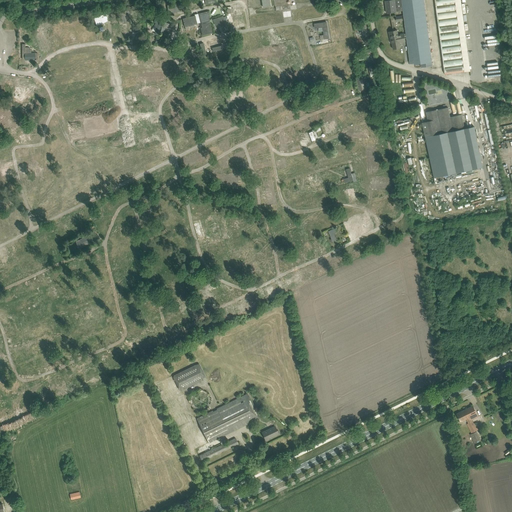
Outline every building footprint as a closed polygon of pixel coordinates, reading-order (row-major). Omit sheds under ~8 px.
[(386,13),(403,10),(401,0),(390,0),(385,1),(386,13)] [(406,34),(407,39),(410,63),(414,63),(414,64),(421,63),(421,67),(432,66),(431,61),(423,0),(401,0),(403,10),(406,34)] [(435,0),(444,69),(445,74),(470,71),(460,0),(435,0)] [(168,4),(169,14),(172,14),(172,12),(183,11),(182,3),(168,4)] [(125,15),(128,15),(126,10),(119,12),(122,24),(127,23),(125,15)] [(199,12),(202,23),(200,23),(203,35),(211,33),(208,20),(209,20),(207,11),(199,12)] [(94,18),(97,25),(108,20),(105,13),(94,18)] [(184,18),(183,19),(185,26),(186,26),(197,23),(200,23),(198,14),(195,15),(184,18)] [(214,19),(213,20),(215,25),(220,23),(221,27),(226,25),(223,16),(214,19)] [(234,25),(232,25),(233,29),(243,27),(243,23),(236,24),(236,20),(233,21),(234,25)] [(161,31),(164,32),(165,26),(173,28),(174,24),(164,21),(161,31)] [(314,23),(315,28),(324,27),(325,38),(330,37),(327,21),(314,23)] [(363,23),(358,24),(359,28),(359,27),(360,33),(367,32),(366,24),(363,25),(363,23)] [(345,26),(333,29),(334,35),(331,36),(332,40),(347,35),(345,26)] [(271,30),(263,32),(265,44),(270,43),(269,38),(272,37),(271,30)] [(405,39),(407,39),(406,34),(404,34),(398,35),(397,30),(394,31),(389,32),(391,40),(392,40),(393,49),(400,48),(399,43),(405,42),(405,39)] [(99,56),(99,69),(106,69),(107,56),(99,56)] [(118,57),(113,68),(120,72),(125,60),(118,57)] [(150,59),(145,71),(152,74),(157,62),(150,59)] [(241,85),(239,85),(238,71),(230,72),(232,86),(238,85),(238,88),(241,87),(241,85)] [(161,72),(155,78),(160,84),(167,77),(161,72)] [(360,77),(355,78),(356,81),(357,81),(359,91),(360,90),(365,89),(363,79),(361,79),(360,77)] [(188,86),(190,89),(202,84),(200,79),(196,80),(196,82),(188,86)] [(249,85),(246,96),(253,98),(256,87),(249,85)] [(120,86),(107,87),(108,95),(121,93),(120,86)] [(163,88),(155,91),(158,99),(166,95),(163,88)] [(20,89),(13,92),(17,100),(24,97),(20,89)] [(35,89),(28,96),(34,101),(40,95),(35,89)] [(263,89),(258,99),(265,102),(269,93),(263,89)] [(231,93),(223,95),(226,105),(234,103),(231,93)] [(74,94),(62,95),(63,103),(75,101),(74,94)] [(213,94),(207,99),(214,108),(221,103),(213,94)] [(280,94),(270,104),(275,110),(285,100),(280,94)] [(125,97),(112,101),(115,109),(127,105),(125,97)] [(172,98),(163,102),(166,109),(175,106),(172,98)] [(197,99),(192,105),(202,114),(207,108),(197,99)] [(44,103),(32,108),(35,116),(47,111),(44,103)] [(363,104),(356,116),(363,120),(370,108),(363,104)] [(77,107),(64,109),(65,117),(77,115),(77,107)] [(422,123),(423,128),(434,177),(483,167),(474,126),(464,129),(461,115),(450,117),(448,107),(438,110),(436,110),(426,112),(428,121),(422,123)] [(334,108),(327,109),(328,123),(336,122),(334,108)] [(128,110),(117,115),(120,122),(132,117),(128,110)] [(289,112),(276,117),(279,124),(292,119),(289,112)] [(320,112),(313,114),(316,128),(324,126),(320,112)] [(175,113),(166,114),(167,122),(176,120),(175,113)] [(307,113),(299,115),(303,128),(310,126),(307,113)] [(396,120),(399,131),(406,129),(405,124),(410,123),(409,117),(396,120)] [(141,121),(129,124),(131,131),(143,128),(141,121)] [(369,122),(358,131),(364,137),(374,128),(369,122)] [(511,124),(500,127),(501,132),(504,142),(511,140),(511,124)] [(166,128),(158,130),(160,138),(169,135),(166,128)] [(290,128),(286,135),(294,140),(298,134),(290,128)] [(208,129),(198,132),(201,140),(211,136),(208,129)] [(273,129),(267,133),(272,142),(279,138),(273,129)] [(13,133),(6,136),(9,144),(16,142),(13,133)] [(81,134),(69,136),(70,145),(82,143),(81,134)] [(192,134),(184,134),(186,143),(193,143),(192,134)] [(242,135),(239,145),(246,147),(250,137),(242,135)] [(136,137),(123,140),(125,147),(137,144),(136,137)] [(376,138),(365,142),(367,149),(369,149),(378,145),(376,138)] [(284,140),(280,147),(289,152),(293,146),(284,140)] [(161,144),(153,147),(158,159),(166,156),(161,144)] [(136,150),(126,156),(131,164),(141,157),(136,150)] [(275,150),(270,156),(278,163),(283,157),(275,150)] [(85,151),(73,153),(74,161),(87,159),(85,151)] [(341,152),(332,158),(336,164),(345,159),(341,152)] [(34,155),(27,157),(30,169),(38,167),(34,155)] [(150,155),(143,166),(150,170),(157,159),(150,155)] [(197,155),(190,162),(199,170),(205,164),(197,155)] [(21,158),(14,158),(14,169),(22,168),(21,158)] [(302,160),(296,166),(304,173),(309,167),(302,160)] [(327,160),(320,165),(327,173),(333,168),(327,160)] [(230,161),(226,169),(233,172),(237,164),(230,161)] [(349,162),(341,168),(346,174),(354,168),(349,162)] [(88,164),(76,167),(77,174),(90,171),(88,164)] [(293,166),(285,173),(289,179),(297,172),(293,166)] [(369,168),(363,172),(369,181),(375,176),(369,168)] [(315,169),(310,175),(317,182),(322,177),(315,169)] [(357,173),(349,179),(353,185),(362,179),(357,173)] [(209,176),(201,178),(204,190),(212,189),(209,176)] [(301,176),(293,187),(299,191),(307,181),(301,176)] [(87,177),(77,183),(81,190),(91,183),(87,177)] [(43,179),(33,181),(34,188),(44,187),(43,179)] [(363,183),(354,190),(358,197),(368,190),(363,183)] [(264,184),(253,189),(256,197),(267,191),(264,184)] [(312,185),(303,195),(309,200),(318,190),(312,185)] [(96,187),(85,194),(89,201),(100,194),(96,187)] [(268,196),(260,206),(266,211),(274,201),(268,196)] [(324,198),(313,203),(317,210),(327,205),(324,198)] [(363,201),(361,208),(370,212),(373,205),(363,201)] [(172,202),(166,206),(174,216),(179,211),(172,202)] [(114,203),(103,208),(106,216),(117,212),(114,203)] [(210,205),(203,206),(205,218),(212,217),(210,205)] [(45,207),(33,214),(37,221),(49,214),(45,207)] [(192,207),(187,212),(194,221),(200,216),(192,207)] [(325,212),(318,216),(323,227),(331,224),(325,212)] [(285,214),(278,225),(285,229),(291,218),(285,214)] [(72,215),(59,218),(61,225),(73,222),(72,215)] [(356,215),(349,218),(354,227),(361,224),(356,215)] [(171,217),(166,222),(175,230),(180,224),(171,217)] [(118,218),(108,221),(110,229),(119,227),(121,226),(118,218)] [(217,219),(215,231),(223,232),(225,220),(217,219)] [(237,221),(230,232),(237,236),(244,225),(237,221)] [(199,222),(192,223),(196,238),(203,236),(199,222)] [(345,222),(334,229),(338,235),(349,229),(345,222)] [(305,225),(293,228),(295,236),(307,233),(305,225)] [(250,227),(242,237),(248,242),(256,232),(250,227)] [(332,229),(328,231),(333,243),(337,241),(332,229)] [(125,230),(113,234),(115,242),(128,238),(125,230)] [(56,232),(47,237),(50,244),(59,239),(56,232)] [(76,241),(75,242),(79,249),(90,243),(90,242),(86,235),(76,241)] [(308,237),(299,239),(301,246),(310,245),(308,237)] [(66,239),(56,249),(61,255),(71,245),(66,239)] [(267,240),(266,252),(273,253),(275,241),(267,240)] [(199,242),(189,250),(194,256),(204,248),(199,242)] [(254,242),(246,250),(252,255),(259,246),(254,242)] [(350,244),(347,246),(353,257),(356,255),(350,244)] [(123,246),(112,248),(113,257),(125,255),(123,246)] [(347,246),(344,248),(350,259),(353,257),(347,246)] [(76,248),(69,260),(75,264),(83,253),(76,248)] [(208,250),(204,261),(211,264),(216,253),(208,250)] [(221,253),(216,264),(222,267),(228,256),(221,253)] [(90,257),(82,264),(87,270),(95,263),(90,257)] [(130,259),(119,263),(122,270),(133,267),(130,259)] [(232,259),(227,269),(233,272),(238,262),(232,259)] [(311,264),(308,265),(313,276),(316,275),(311,264)] [(308,265),(304,267),(309,278),(313,276),(308,265)] [(170,268),(158,271),(159,279),(172,276),(170,268)] [(18,272),(6,278),(10,286),(22,280),(18,272)] [(293,272),(290,274),(295,285),(299,284),(293,272)] [(131,274),(119,277),(120,285),(133,282),(131,274)] [(290,274),(287,275),(292,287),(295,285),(290,274)] [(93,275),(80,277),(82,286),(94,284),(93,275)] [(237,278),(230,281),(235,292),(242,288),(237,278)] [(276,281),(273,283),(278,294),(281,292),(276,281)] [(177,282),(170,285),(175,296),(181,293),(177,282)] [(207,282),(201,285),(206,296),(213,292),(207,282)] [(273,283),(270,284),(275,295),(278,294),(273,283)] [(105,285),(92,291),(95,298),(108,293),(105,285)] [(27,287),(15,289),(17,297),(28,295),(27,287)] [(223,287),(216,290),(220,298),(227,295),(223,287)] [(259,290),(256,292),(261,303),(264,301),(259,290)] [(256,292),(252,293),(257,304),(261,303),(256,292)] [(11,299),(4,304),(11,314),(18,309),(11,299)] [(101,301),(89,304),(90,311),(102,309),(101,301)] [(231,304),(228,305),(233,316),(237,315),(231,304)] [(228,305),(225,307),(230,318),(233,316),(228,305)] [(185,306),(177,308),(180,317),(188,315),(185,306)] [(133,307),(125,307),(126,319),(134,318),(133,307)] [(158,313),(150,314),(152,327),(160,326),(158,313)] [(172,313),(165,314),(166,323),(173,322),(172,313)] [(99,316),(98,323),(109,324),(109,317),(99,316)] [(81,327),(72,331),(77,343),(86,340),(81,327)] [(93,327),(90,334),(99,339),(103,332),(93,327)] [(45,336),(41,343),(49,349),(54,342),(45,336)] [(64,336),(58,340),(65,350),(71,345),(64,336)] [(129,340),(122,342),(124,355),(132,353),(129,340)] [(37,349),(35,357),(44,360),(47,353),(37,349)] [(117,349),(110,351),(111,360),(119,358),(117,349)] [(21,362),(14,366),(19,375),(26,372),(21,362)] [(35,363),(33,370),(43,374),(45,366),(35,363)] [(201,379),(206,377),(200,364),(196,364),(174,375),(173,377),(179,390),(181,391),(202,381),(201,379)] [(39,387),(36,395),(47,398),(50,391),(39,387)] [(24,393),(21,402),(29,404),(32,395),(24,393)] [(213,410),(197,418),(209,443),(246,424),(252,427),(256,425),(259,419),(260,418),(250,395),(246,394),(217,408),(217,410),(213,411),(213,410)] [(468,423),(467,424),(471,433),(478,429),(475,423),(474,424),(472,420),(479,417),(473,406),(457,414),(460,422),(466,419),(468,423)] [(18,409),(15,411),(20,422),(23,420),(18,409)] [(15,411),(12,412),(17,423),(20,422),(15,411)] [(274,426),(266,430),(262,432),(265,440),(278,434),(274,426)] [(481,440),(477,431),(470,435),(474,443),(481,440)] [(199,456),(202,461),(238,444),(236,438),(199,456)] [(70,494),(71,500),(81,498),(79,492),(70,494)]
